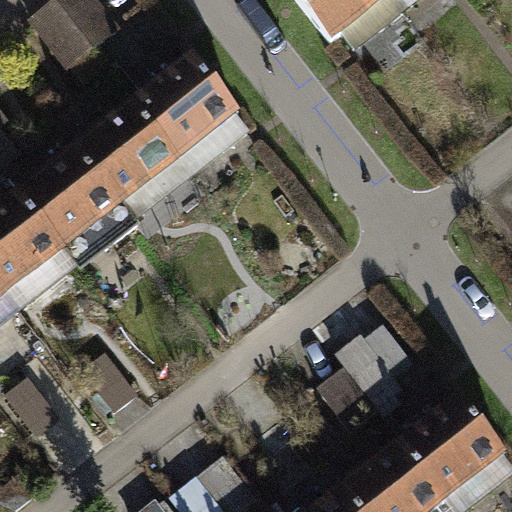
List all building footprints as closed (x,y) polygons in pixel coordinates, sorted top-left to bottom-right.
[(63,0),(29,25),(65,76),(117,38),(89,0),(63,0)] [(296,0),(341,57),(355,45),(366,59),(410,25),(390,0),(296,0)] [(390,0),(410,25),(441,0),(390,0)] [(134,107),(201,192),(258,147),(190,62),(134,107)] [(77,152),(145,237),(201,192),(134,107),(77,152)] [(0,115),(0,132),(8,125),(0,115)] [(21,197),(89,281),(145,237),(77,152),(21,197)] [(0,213),(0,285),(32,326),(89,281),(21,197),(0,213)] [(0,351),(32,326),(0,285),(0,351)] [(392,424),(398,430),(423,411),(371,344),(346,363),(356,376),(392,424)] [(115,361),(91,379),(124,423),(148,405),(115,361)] [(33,372),(2,396),(45,452),(77,428),(33,372)] [(356,376),(327,398),(364,446),(392,424),(356,376)] [(417,444),(468,511),(485,511),(511,491),(511,444),(476,398),(417,444)] [(357,490),(373,511),(468,511),(417,444),(357,490)] [(266,511),(231,466),(180,505),(184,511),(266,511)] [(328,511),(373,511),(357,490),(328,511)]
